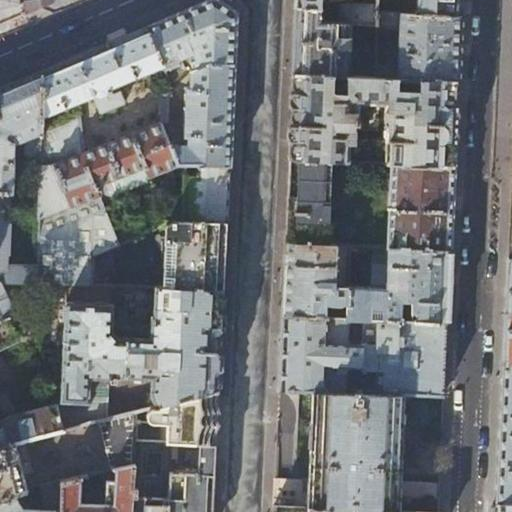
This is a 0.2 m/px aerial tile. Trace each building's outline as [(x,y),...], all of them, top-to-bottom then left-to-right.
[(0,0),(0,23),(33,10),(32,7),(31,8),(31,3),(26,2),(26,1),(25,0),(23,0),(0,0)] [(209,0),(180,13),(147,27),(163,66),(169,81),(173,80),(169,70),(180,65),(178,60),(188,56),(194,71),(210,64),(233,65),(234,52),(236,12),(217,0),(209,0)] [(416,0),(415,15),(461,17),(461,0),(416,0)] [(338,3),(338,23),(351,23),(375,24),(375,14),(376,4),(338,3)] [(320,8),(319,8),(296,6),(294,40),(293,74),(349,76),(351,23),(338,23),(319,22),(320,8)] [(415,15),(375,14),(375,24),(375,33),(380,29),(399,30),(398,66),(379,64),(375,59),(375,78),(396,79),(458,82),(459,50),(461,17),(415,15)] [(87,51),(41,72),(44,77),(40,180),(37,264),(37,283),(67,284),(117,286),(111,248),(119,245),(101,200),(150,180),(149,176),(178,163),(178,162),(170,144),(162,123),(160,123),(84,152),(78,101),(93,95),(101,113),(125,102),(118,85),(163,66),(147,27),(87,51)] [(230,138),(233,65),(210,64),(194,71),(191,72),(191,88),(186,88),(185,135),(188,136),(188,145),(170,144),(178,162),(187,163),(229,165),(230,138)] [(44,77),(41,72),(11,84),(0,88),(0,281),(2,282),(37,283),(37,264),(7,263),(10,193),(12,193),(14,143),(25,139),(25,154),(28,158),(27,180),(40,180),(44,77)] [(375,78),(349,76),(293,74),(291,121),(289,158),(330,160),(348,161),(349,143),(350,125),(358,125),(359,119),(357,119),(358,104),(390,105),(390,106),(395,107),(396,79),(375,78)] [(456,127),(458,82),(396,79),(395,107),(394,127),(386,127),(385,141),(353,140),(353,143),(349,143),(348,161),(391,163),(454,165),(456,127)] [(327,245),(330,160),(289,158),(287,205),(285,242),(327,245)] [(227,197),(229,165),(187,163),(185,207),(161,213),(167,224),(177,219),(226,222),(227,197)] [(452,210),(454,165),(391,163),(387,248),(450,250),(452,213),(452,210)] [(225,242),(226,222),(177,219),(167,224),(164,288),(223,290),(225,242)] [(349,246),(327,245),(285,242),(283,284),(282,315),(325,317),(326,305),(330,305),(330,306),(333,306),(333,305),(342,305),(345,304),(347,301),(348,286),(349,246)] [(448,294),(450,250),(387,248),(372,247),(371,287),(348,286),(347,301),(346,318),(348,318),(363,319),(447,322),(448,294)] [(0,347),(28,335),(2,282),(0,281),(0,347)] [(156,407),(218,390),(220,357),(222,311),(223,290),(164,288),(117,286),(67,284),(63,391),(54,391),(57,403),(65,430),(98,421),(108,419),(109,378),(110,378),(110,382),(115,382),(115,377),(150,378),(151,384),(151,386),(150,389),(150,392),(150,394),(151,396),(152,399),(155,403),(156,407)] [(511,311),(505,311),(504,340),(503,363),(511,363),(511,311)] [(346,318),(325,317),(282,315),(280,354),(279,389),(313,390),(359,392),(360,385),(345,385),(346,367),(359,368),(361,344),(347,344),(348,318),(346,318)] [(445,362),(447,322),(363,319),(363,326),(377,326),(376,343),(362,343),(361,371),(375,371),(374,386),(360,385),(359,392),(403,394),(444,396),(444,395),(445,362)] [(511,363),(503,363),(501,387),(499,431),(497,483),(496,503),(511,503),(511,363)] [(218,390),(156,407),(136,411),(135,440),(145,441),(145,444),(166,445),(166,442),(201,444),(199,474),(171,473),(170,497),(138,495),(139,486),(133,486),(131,511),(212,511),(214,497),(216,450),(217,432),(218,390)] [(403,394),(359,392),(313,390),(312,411),(309,480),(308,506),(273,505),(272,511),(438,511),(439,511),(397,510),(403,394)] [(0,427),(0,445),(26,439),(65,430),(57,403),(3,419),(4,426),(0,427)] [(136,411),(108,419),(98,421),(110,470),(134,465),(135,440),(136,411)] [(38,487),(26,439),(0,445),(0,498),(14,494),(38,487)] [(131,511),(133,486),(134,465),(110,470),(63,482),(61,511),(131,511)] [(23,509),(14,494),(0,498),(0,511),(61,511),(63,482),(43,486),(44,510),(23,509)] [(511,511),(511,503),(496,503),(495,511),(511,511)]
